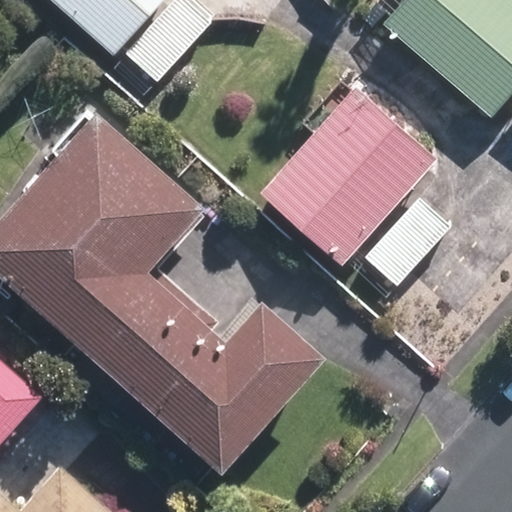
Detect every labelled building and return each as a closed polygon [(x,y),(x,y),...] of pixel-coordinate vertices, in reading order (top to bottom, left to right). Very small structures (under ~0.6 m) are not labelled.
[(74,0),(128,48),(171,0),(74,0)] [(180,0),(137,49),(167,75),(224,12),(210,0),(180,0)] [(511,0),(405,0),(393,15),(508,113),(511,107),(511,0)] [(375,76),(274,185),(355,259),(367,247),(405,281),(463,218),(423,182),(454,148),(375,76)] [(122,94),(0,227),(0,240),(242,461),(350,344),(284,284),(247,325),(171,256),(229,192),(122,94)] [(0,511),(134,511),(74,457),(33,502),(0,472),(0,451),(68,378),(0,316),(0,511)]
